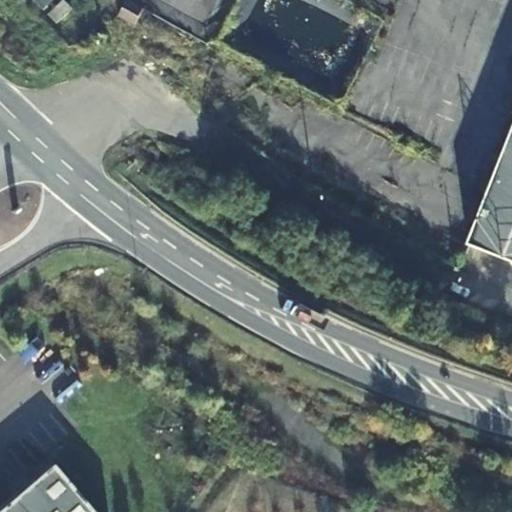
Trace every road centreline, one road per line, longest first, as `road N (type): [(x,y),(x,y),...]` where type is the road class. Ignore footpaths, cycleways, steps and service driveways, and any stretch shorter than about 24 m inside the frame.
road 1 (secondary): [(511,414),(298,328),(233,294),(93,196)]
road 2 (secondary): [(93,196),(1,112)]
